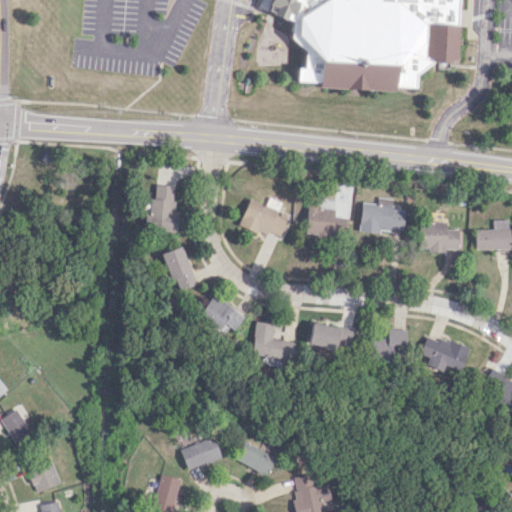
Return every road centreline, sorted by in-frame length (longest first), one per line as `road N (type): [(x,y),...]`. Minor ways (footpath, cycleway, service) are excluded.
road 1 (residential): [(214,136),(207,230),(222,263),(241,279),(295,293),(442,305),(511,341)]
road 2 (tertiary): [(90,129),(511,169)]
